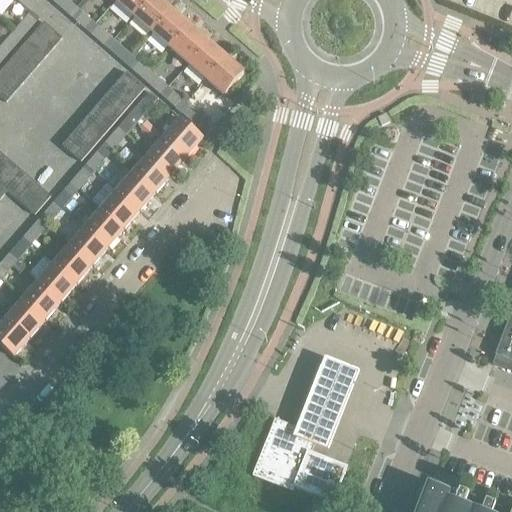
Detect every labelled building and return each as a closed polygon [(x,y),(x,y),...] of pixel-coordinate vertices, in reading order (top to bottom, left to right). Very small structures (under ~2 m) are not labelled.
[(53,0),(52,2),(70,18),(77,9),(66,0),(53,0)] [(133,18),(148,0),(116,0),(115,2),(133,18)] [(151,33),(171,11),(158,0),(148,0),(133,18),(151,33)] [(70,18),(88,33),(95,25),(77,9),(70,18)] [(170,49),(189,27),(171,11),(151,33),(170,49)] [(40,20),(32,12),(15,31),(23,39),(40,20)] [(35,32),(53,47),(61,38),(43,23),(35,32)] [(88,33),(106,49),(113,41),(95,25),(88,33)] [(188,65),(207,42),(189,27),(170,49),(188,65)] [(15,31),(0,48),(0,50),(8,57),(23,39),(15,31)] [(27,41),(45,57),(53,47),(35,32),(27,41)] [(19,50),(37,66),(45,57),(27,41),(19,50)] [(106,49),(124,65),(132,56),(113,41),(106,49)] [(206,80),(225,58),(207,42),(188,65),(206,80)] [(140,48),(132,57),(132,56),(124,65),(142,80),(150,72),(138,62),(145,53),(140,48)] [(11,59),(30,75),(37,66),(19,50),(11,59)] [(225,58),(206,80),(225,96),(244,74),(225,58)] [(3,69),(22,84),(30,75),(11,59),(3,69)] [(0,72),(0,81),(14,93),(22,84),(3,69),(0,72)] [(142,80),(161,96),(168,88),(150,72),(142,80)] [(118,82),(136,98),(144,89),(126,73),(118,82)] [(14,93),(0,81),(0,97),(6,103),(14,93)] [(110,91),(128,107),(136,98),(118,82),(110,91)] [(179,112),(186,103),(168,88),(161,96),(179,112)] [(102,101),(120,116),(128,107),(110,91),(102,101)] [(141,119),(157,100),(149,93),(133,112),(141,119)] [(94,110),(112,126),(120,116),(102,101),(94,110)] [(204,120),(186,104),(186,103),(179,112),(197,128),(204,120)] [(86,119),(104,135),(112,126),(94,110),(86,119)] [(125,137),(141,119),(133,112),(117,130),(125,137)] [(78,128),(96,144),(104,135),(86,119),(78,128)] [(203,140),(180,120),(164,139),(186,159),(203,140)] [(151,141),(159,134),(147,122),(139,130),(151,141)] [(70,137),(88,153),(96,144),(78,128),(70,137)] [(117,130),(101,148),(109,155),(125,137),(117,130)] [(88,153),(70,137),(62,147),(80,162),(88,153)] [(148,157),(171,177),(186,159),(164,139),(148,157)] [(86,166),(94,173),(109,155),(101,148),(86,166)] [(171,177),(148,157),(132,175),(155,195),(171,177)] [(0,182),(15,166),(5,158),(0,163),(0,182)] [(7,193),(24,174),(15,166),(0,182),(0,186),(7,192),(7,193)] [(70,184),(78,192),(94,173),(86,166),(70,184)] [(94,199),(101,205),(131,173),(125,167),(94,199)] [(16,201),(33,182),(24,174),(7,193),(16,201)] [(155,195),(132,175),(116,193),(139,213),(155,195)] [(25,209),(42,190),(33,182),(16,201),(25,209)] [(54,203),(62,210),(78,192),(70,184),(54,203)] [(42,190),(25,209),(34,216),(51,198),(42,190)] [(139,213),(116,193),(101,211),(123,231),(139,213)] [(38,221),(46,228),(62,210),(54,203),(38,221)] [(123,231),(101,211),(85,229),(107,249),(123,231)] [(23,239),(31,246),(46,228),(38,221),(23,239)] [(107,249),(85,229),(69,248),(92,267),(107,249)] [(7,257),(15,264),(31,246),(23,239),(7,257)] [(92,267),(69,248),(53,266),(76,285),(92,267)] [(0,264),(0,281),(15,264),(7,257),(0,264)] [(76,285),(53,266),(38,284),(60,303),(76,285)] [(60,303),(38,284),(22,302),(44,322),(60,303)] [(44,322),(22,302),(6,320),(29,340),(44,322)] [(511,313),(508,312),(490,359),(511,367),(511,313)] [(0,326),(0,347),(12,358),(29,340),(6,320),(0,326)] [(324,359),(293,438),(328,452),(359,373),(324,359)] [(346,469),(310,455),(318,437),(275,420),(266,443),(267,443),(254,478),(282,489),(293,493),(295,488),(333,503),(346,469)] [(493,511),(496,508),(486,504),(483,511),(463,511),(470,497),(460,493),(453,510),(444,506),(448,494),(430,487),(420,511),(493,511)]
